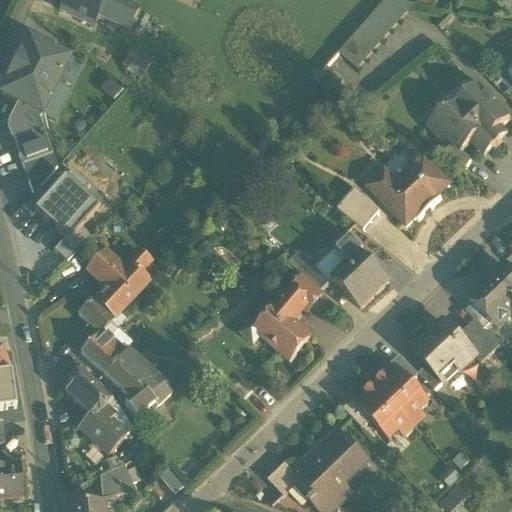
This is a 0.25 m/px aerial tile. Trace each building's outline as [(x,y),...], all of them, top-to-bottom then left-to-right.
[(64,0),(58,15),(93,31),(98,20),(107,0),(64,0)] [(107,0),(98,20),(129,34),(138,13),(109,0),(107,0)] [(414,0),(412,7),(434,12),(436,0),(414,0)] [(341,54),(359,70),(413,8),(387,1),(341,54)] [(129,34),(139,39),(149,18),(138,13),(129,34)] [(68,62),(28,43),(0,98),(16,106),(40,118),(68,62)] [(125,77),(134,83),(147,66),(139,59),(125,77)] [(82,70),(68,62),(40,118),(54,125),(82,70)] [(121,92),(109,81),(99,93),(111,103),(121,92)] [(490,157),(502,145),(495,138),(501,132),(510,123),(476,89),(470,95),(446,119),(442,115),(426,129),(434,137),(440,136),(442,146),(449,145),(450,147),(461,157),(462,156),(470,148),(478,155),(483,150),(490,157)] [(446,119),(470,95),(465,89),(440,113),(442,115),(446,119)] [(40,118),(16,106),(6,126),(33,198),(38,193),(56,171),(38,122),(40,118)] [(508,139),(501,132),(495,138),(502,145),(508,139)] [(200,159),(185,147),(176,158),(190,171),(200,159)] [(442,159),(464,173),(471,163),(462,156),(461,157),(450,147),(442,159)] [(484,162),(490,157),(483,150),(478,155),(484,162)] [(369,189),(406,227),(413,220),(418,225),(439,204),(434,199),(448,186),(425,162),(424,163),(422,162),(417,161),(415,161),(411,165),(410,167),(411,172),(413,173),(398,188),(385,174),(369,189)] [(89,189),(71,173),(47,200),(33,216),(34,216),(63,242),(67,246),(81,231),(98,212),(82,198),(89,189)] [(337,213),(364,235),(380,214),(356,191),(337,213)] [(22,210),(32,219),(34,216),(33,216),(47,200),(38,193),(33,198),(22,210)] [(91,240),(81,231),(67,246),(63,242),(53,253),(66,265),(91,240)] [(332,250),(335,253),(348,267),(360,255),(361,257),(364,255),(346,237),(332,250)] [(331,282),(348,267),(335,253),(315,272),(329,286),(332,283),(331,282)] [(296,273),(307,263),(299,255),(288,266),(296,273)] [(389,285),(361,257),(360,255),(348,267),(331,282),(332,283),(360,312),(389,285)] [(156,277),(141,263),(138,259),(124,273),(106,256),(88,274),(107,292),(125,309),(156,277)] [(296,273),(304,280),(320,294),(329,286),(315,272),(307,263),(296,273)] [(492,325),(498,332),(511,319),(511,320),(511,278),(503,269),(468,301),(473,306),(492,325)] [(322,296),(320,294),(304,280),(288,298),(307,314),(322,296)] [(93,306),(113,322),(125,309),(107,292),(93,306)] [(288,298),(260,331),(256,336),(260,340),(289,364),(310,340),(293,325),(303,313),(306,315),(307,314),(288,298)] [(88,327),(97,337),(101,333),(103,335),(111,326),(113,323),(113,322),(93,306),(92,304),(78,318),(88,327)] [(464,314),(475,325),(483,333),(492,325),(473,306),(464,314)] [(253,348),(260,340),(256,336),(260,331),(251,324),(240,337),(253,348)] [(500,352),(483,333),(475,325),(459,343),(476,361),(475,362),(482,369),(500,352)] [(131,346),(111,326),(103,335),(123,354),(126,351),(131,346)] [(443,387),(446,390),(448,389),(443,383),(455,372),(460,377),(475,362),(476,361),(459,343),(443,326),(433,337),(434,338),(430,342),(428,341),(413,355),(427,370),(443,387)] [(83,333),(92,342),(97,337),(88,327),(83,333)] [(81,354),(104,375),(123,354),(103,335),(101,333),(97,337),(92,342),(81,354)] [(125,396),(138,383),(149,372),(126,351),(123,354),(104,375),(125,396)] [(0,375),(10,374),(2,352),(0,352),(0,375)] [(410,387),(419,379),(418,378),(400,360),(391,369),(395,373),(396,372),(410,387)] [(91,418),(93,420),(105,408),(112,400),(95,386),(78,370),(61,389),(91,418)] [(427,370),(418,378),(419,379),(435,396),(443,387),(427,370)] [(169,396),(149,372),(138,383),(143,391),(124,406),(135,421),(153,406),(156,409),(169,396)] [(395,373),(376,391),(409,426),(429,407),(410,387),(396,372),(395,373)] [(443,383),(448,389),(460,377),(455,372),(443,383)] [(0,412),(15,410),(10,374),(0,375),(0,412)] [(415,432),(409,426),(376,391),(357,409),(356,409),(371,425),(390,444),(400,435),(405,441),(415,432)] [(133,430),(112,400),(105,408),(113,417),(109,421),(121,433),(118,437),(123,442),(133,430)] [(344,413),(362,433),(371,425),(356,409),(357,409),(353,404),(344,413)] [(82,428),(109,456),(123,442),(118,437),(121,433),(109,421),(113,417),(105,408),(93,420),(91,418),(82,428)] [(308,507),(312,511),(338,511),(351,499),(342,491),(367,466),(337,436),(313,459),(315,461),(297,479),(295,480),(301,486),(315,500),(308,507)] [(99,466),(104,477),(123,469),(124,468),(115,459),(99,466)] [(0,504),(22,502),(19,466),(0,468),(0,504)] [(267,485),(285,502),(301,486),(295,480),(297,479),(285,467),(267,485)] [(134,494),(131,487),(125,474),(123,469),(104,477),(100,479),(102,502),(111,500),(134,494)] [(133,470),(125,474),(131,487),(139,483),(133,470)] [(461,480),(451,470),(440,481),(450,491),(461,480)] [(160,480),(173,496),(181,489),(168,474),(160,480)] [(457,490),(439,508),(443,511),(454,511),(467,500),(457,490)] [(112,511),(111,500),(102,502),(102,506),(68,509),(68,511),(112,511)]
